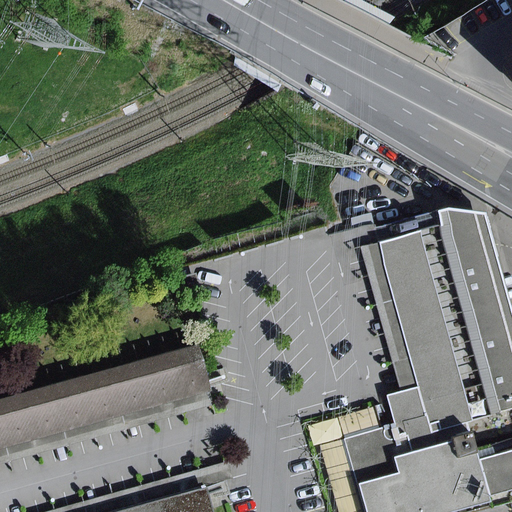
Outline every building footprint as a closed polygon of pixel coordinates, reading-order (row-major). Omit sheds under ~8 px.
[(442,210),(416,217),(419,231),(376,242),(416,387),(386,395),(394,427),(344,441),(362,511),(468,511),(478,509),(493,505),(511,501),(511,328),(481,214),(442,210)] [(0,451),(213,394),(201,348),(0,402),(0,451)] [(0,451),(0,465),(217,406),(213,394),(0,451)] [(47,511),(124,511),(207,490),(234,482),(229,462),(47,511)] [(212,511),(207,490),(124,511),(212,511)]
